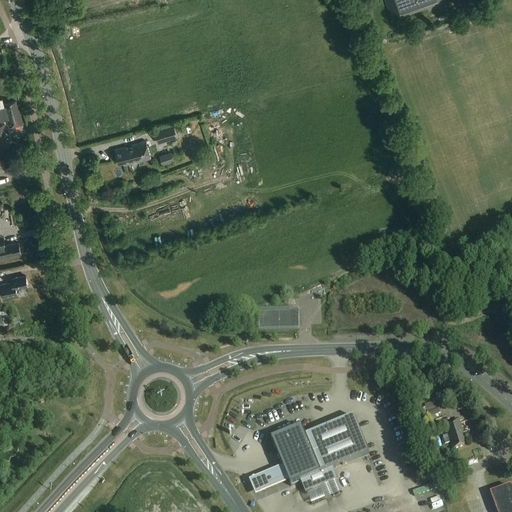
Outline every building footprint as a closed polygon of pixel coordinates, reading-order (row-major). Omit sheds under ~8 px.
[(385,0),(392,18),(427,5),(429,10),(449,3),(448,1),(449,0),(456,0),(457,0),(458,0),(385,0)] [(4,105),(4,108),(0,108),(0,121),(3,121),(8,120),(10,128),(25,124),(23,114),(21,115),(20,112),(22,112),(21,106),(18,107),(16,101),(4,105)] [(0,142),(9,140),(9,138),(7,138),(6,134),(7,134),(5,125),(0,126),(0,142)] [(174,125),(154,132),(158,144),(178,138),(174,125)] [(151,158),(147,141),(132,145),(133,147),(128,149),(127,146),(115,150),(119,163),(123,162),(124,165),(151,158)] [(171,152),(159,156),(163,165),(174,161),(171,152)] [(0,238),(0,258),(15,256),(14,254),(21,253),(19,243),(12,245),(12,244),(5,246),(5,245),(3,245),(1,239),(0,238)] [(12,279),(13,281),(3,284),(0,284),(3,298),(18,295),(17,290),(21,289),(21,287),(28,286),(26,277),(20,278),(19,278),(12,279)] [(270,327),(300,326),(299,308),(271,309),(272,316),(270,316),(270,327)] [(0,327),(9,329),(10,316),(4,315),(0,314),(0,327)] [(425,406),(429,418),(425,419),(427,424),(432,422),(431,418),(440,414),(438,406),(434,407),(433,403),(425,406)] [(471,421),(477,419),(473,409),(467,410),(466,411),(468,419),(470,418),(471,421)] [(272,440),(291,487),(301,483),(306,495),(307,494),(338,481),(333,470),(369,455),(354,417),(306,437),(302,428),(272,440)] [(456,425),(455,422),(448,424),(449,428),(446,429),(453,450),(464,447),(463,443),(465,442),(459,424),(456,425)] [(280,466),(249,479),(256,495),(288,482),(280,466)] [(493,493),(499,511),(496,511),(511,511),(511,488),(510,487),(493,493)]
